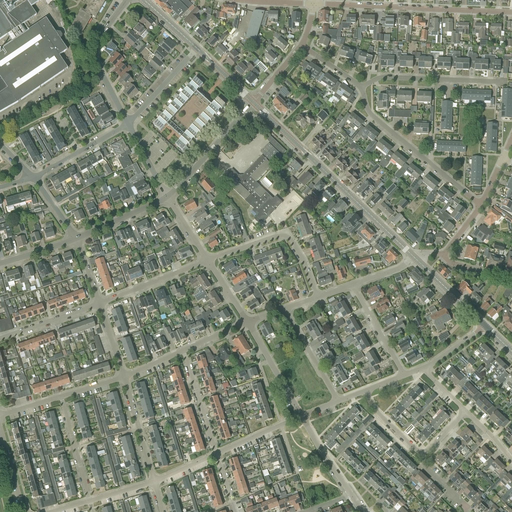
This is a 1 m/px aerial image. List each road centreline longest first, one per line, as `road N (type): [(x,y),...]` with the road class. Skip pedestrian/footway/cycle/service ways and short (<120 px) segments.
road 1 (secondary): [(412,256),(253,102)]
road 2 (residential): [(511,12),(314,3)]
road 3 (residential): [(480,204),(371,114),(362,87)]
road 4 (residential): [(317,297),(284,235),(206,260)]
road 5 (residential): [(506,82),(384,77),(362,87)]
road 6 (residential): [(127,122),(93,55),(127,0)]
road 7 (unclassified): [(167,197),(253,102)]
